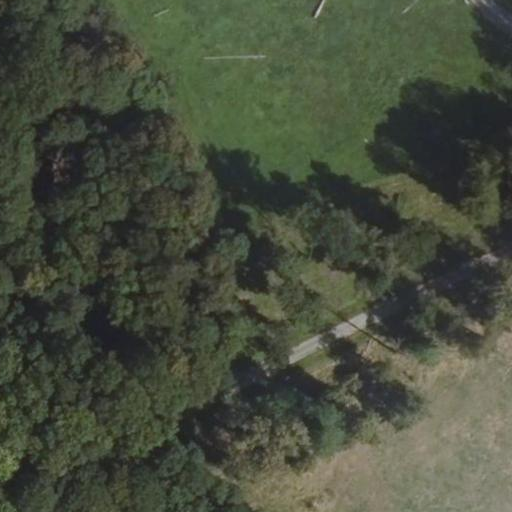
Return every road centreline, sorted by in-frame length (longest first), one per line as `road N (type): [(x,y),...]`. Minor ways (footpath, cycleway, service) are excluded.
road 1 (unknown): [(511,239),(201,396),(1,0)]
road 2 (unclassified): [(511,263),(341,350),(220,442),(176,511)]
